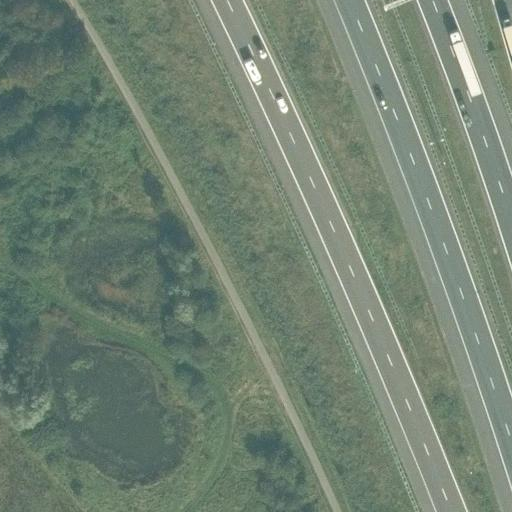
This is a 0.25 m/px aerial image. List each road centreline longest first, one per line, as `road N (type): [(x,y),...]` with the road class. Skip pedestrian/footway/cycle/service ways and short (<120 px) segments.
road 1 (motorway): [(222,0),(451,511)]
road 2 (motorway): [(351,0),(433,200),(511,433)]
road 3 (track): [(177,511),(217,450),(221,401),(199,370),(118,338),(35,289),(0,251)]
road 4 (motorway): [(511,230),(435,0)]
